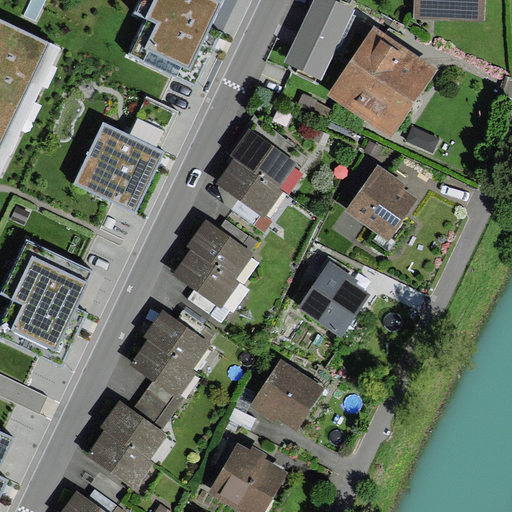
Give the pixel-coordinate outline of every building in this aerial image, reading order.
[(215,0),(133,0),(127,13),(138,19),(121,55),(188,85),(214,34),(204,28),(215,0)] [(321,0),(321,1),(347,13),(352,0),(321,0)] [(484,0),(414,0),(414,23),(485,23),(484,0)] [(347,13),(321,1),(302,42),(339,59),(346,45),(335,40),(347,13)] [(0,159),(54,49),(0,23),(0,159)] [(436,69),(373,27),(325,99),(388,141),(436,69)] [(245,128),(248,130),(296,165),(299,167),(308,156),(253,117),(245,128)] [(97,129),(69,189),(131,218),(160,157),(97,129)] [(248,130),(229,158),(233,161),(276,192),(278,190),(296,165),(248,130)] [(276,192),(233,161),(215,185),(219,187),(263,219),(265,217),(282,193),(278,190),(276,192)] [(407,185),(377,165),(345,213),(377,234),(372,242),(389,253),(397,242),(391,238),(416,200),(402,191),(407,185)] [(263,219),(219,187),(212,196),(263,234),(272,222),(265,217),(263,219)] [(257,242),(225,219),(218,229),(250,252),(257,242)] [(205,220),(185,249),(190,252),(234,283),(235,281),(254,255),(250,252),(218,229),(205,220)] [(89,272),(22,240),(0,286),(0,295),(7,300),(0,315),(0,340),(58,366),(83,314),(73,308),(89,272)] [(235,281),(234,283),(190,252),(172,276),(192,291),(216,307),(210,317),(222,325),(247,289),(235,281)] [(360,282),(329,262),(298,310),(341,338),(369,295),(357,287),(360,282)] [(186,300),(210,317),(216,307),(192,291),(186,300)] [(205,326),(182,310),(175,320),(198,336),(205,326)] [(162,311),(142,339),(147,341),(192,373),(193,371),(211,345),(198,336),(175,320),(162,311)] [(193,371),(192,373),(147,341),(130,365),(152,380),(180,400),(198,374),(193,371)] [(325,387),(280,359),(250,408),(294,435),(325,387)] [(0,391),(41,411),(49,393),(0,369),(0,391)] [(173,409),(180,400),(152,380),(146,390),(173,409)] [(166,420),(173,409),(146,390),(138,401),(166,420)] [(159,430),(166,420),(138,401),(131,411),(159,430)] [(119,402),(100,429),(103,432),(148,463),(150,460),(167,436),(159,430),(131,411),(119,402)] [(258,419),(234,407),(228,420),(251,432),(258,419)] [(0,461),(11,437),(0,432),(0,488),(5,478),(0,475),(0,461)] [(150,460),(148,463),(103,432),(86,457),(137,492),(156,464),(150,460)] [(265,511),(288,474),(236,444),(208,492),(234,508),(231,511),(265,511)] [(87,500),(103,511),(124,511),(125,511),(94,489),(87,500)] [(76,493),(62,511),(103,511),(87,500),(76,493)]
